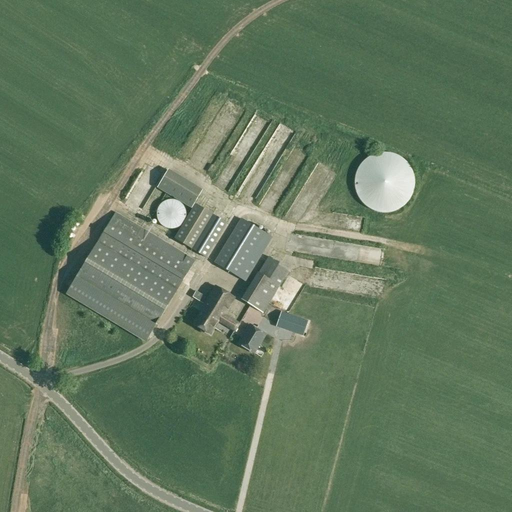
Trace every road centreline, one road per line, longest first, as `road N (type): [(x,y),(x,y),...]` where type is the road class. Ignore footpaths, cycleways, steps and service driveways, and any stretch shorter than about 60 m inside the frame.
road 1 (tertiary): [(197,511),(132,477),(40,380),(0,355)]
road 2 (track): [(40,380),(61,264),(102,199)]
road 3 (track): [(14,511),(40,380)]
